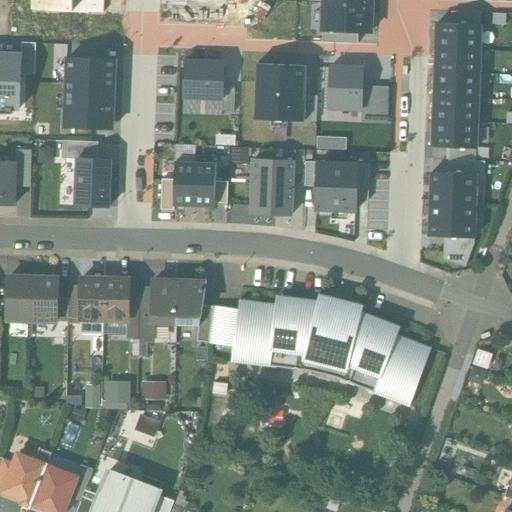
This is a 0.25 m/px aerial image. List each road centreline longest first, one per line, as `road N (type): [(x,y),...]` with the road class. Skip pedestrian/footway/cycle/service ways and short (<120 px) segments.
road 1 (residential): [(133,240),(274,245),(400,277)]
road 2 (residential): [(139,46),(391,52)]
road 3 (residential): [(391,52),(414,53),(408,248),(400,277)]
road 4 (residential): [(139,46),(133,240)]
road 5 (residential): [(0,236),(133,240)]
